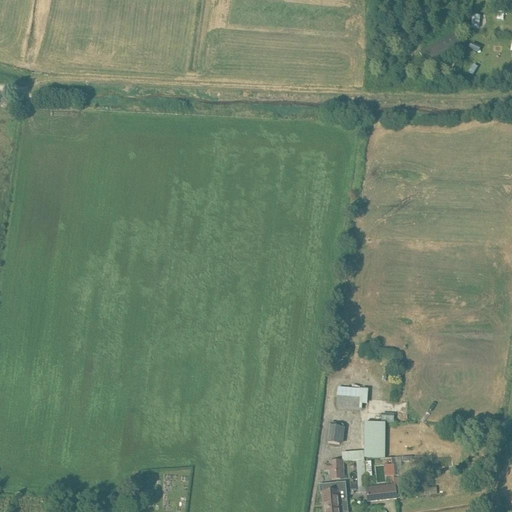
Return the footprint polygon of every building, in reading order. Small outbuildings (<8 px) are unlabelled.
[(472,17),(471,30),(479,31),(480,17),(472,17)] [(397,39),(403,48),(414,41),(409,31),(397,39)] [(455,33),(419,53),(428,69),(464,50),(455,33)] [(337,390),(335,405),(360,407),(361,392),(337,390)] [(381,422),(385,422),(385,423),(394,423),(394,413),(381,413),(381,422)] [(364,451),(364,459),(385,459),(385,423),(385,422),(381,422),(364,422),(364,451)] [(330,423),(328,443),(340,445),(342,425),(330,423)] [(392,458),(392,464),(384,465),(385,476),(400,476),(399,457),(392,458)] [(329,464),(324,464),(324,471),(329,471),(330,480),(344,479),(343,462),(343,461),(342,461),(329,462),(329,464)] [(458,487),(454,474),(435,480),(439,492),(444,490),(445,492),(458,487)] [(336,483),(319,485),(319,494),(322,493),(323,511),(348,511),(346,489),(337,490),(336,483)] [(367,492),(368,502),(397,499),(396,498),(402,498),(400,486),(395,487),(395,488),(367,492)]
